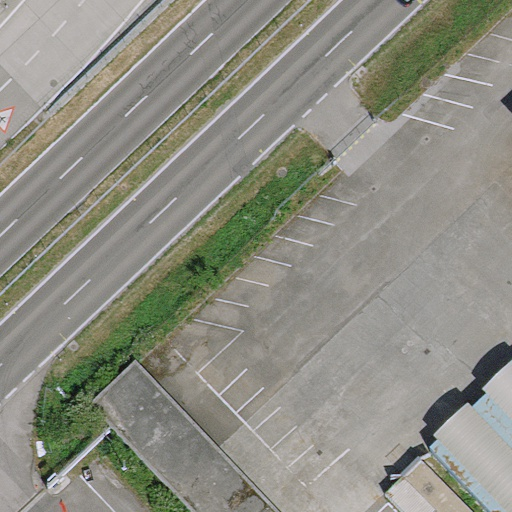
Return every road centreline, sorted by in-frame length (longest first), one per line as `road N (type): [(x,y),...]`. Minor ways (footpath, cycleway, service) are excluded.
road 1 (secondary): [(0,366),(386,0)]
road 2 (tertiary): [(248,0),(0,236)]
